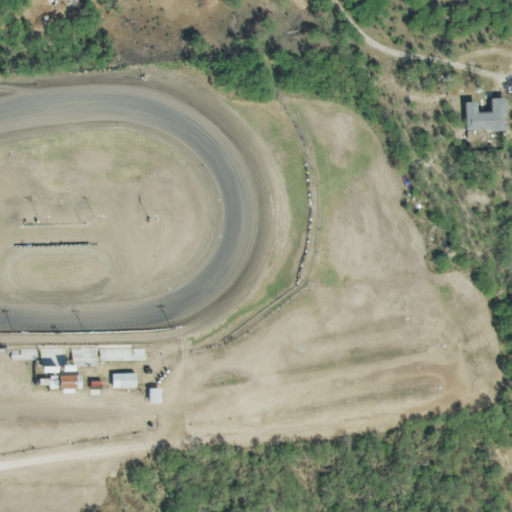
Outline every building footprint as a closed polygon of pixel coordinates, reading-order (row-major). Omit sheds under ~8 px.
[(461,104),(462,133),(503,132),(503,100),(487,101),(487,115),(473,116),(473,104),(461,104)] [(62,369),(62,349),(35,350),(35,370),(62,369)] [(69,350),(69,369),(93,369),(93,350),(69,350)] [(115,392),(133,392),(133,376),(115,376),(115,392)] [(78,392),(78,379),(56,379),(56,392),(78,392)]
